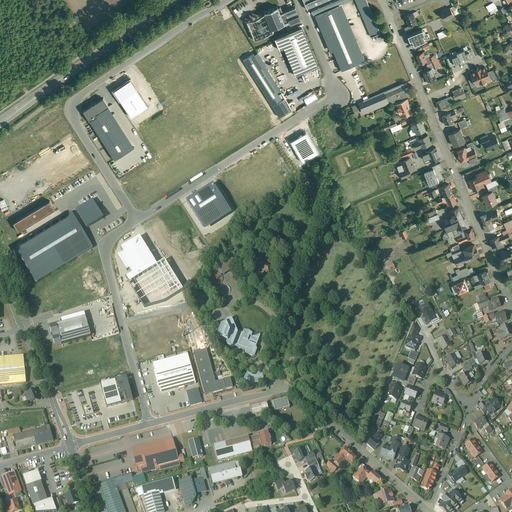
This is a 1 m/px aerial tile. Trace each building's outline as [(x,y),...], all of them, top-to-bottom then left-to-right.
[(349,0),(355,0),(371,37),(380,33),(366,0),(303,0),(304,3),(307,10),(310,9),(313,15),(318,13),(342,3),(349,0)] [(366,59),(342,3),(318,13),(342,69),(366,59)] [(301,21),(295,7),(282,12),(280,7),(278,8),(278,7),(264,12),(265,14),(247,21),(254,40),(272,33),(271,30),(284,24),(284,23),(288,22),(290,25),(301,21)] [(502,7),(496,11),(499,16),(505,12),(502,7)] [(446,9),(440,11),(445,20),(454,15),(450,8),(446,9)] [(413,13),(405,16),(407,23),(408,25),(409,25),(409,26),(412,25),(417,23),(413,13)] [(422,28),(407,34),(412,47),(427,40),(422,28)] [(302,29),(276,40),(280,50),(284,48),(295,76),(317,67),(302,29)] [(446,30),(437,33),(440,39),(448,35),(446,30)] [(457,54),(450,57),(454,65),(474,57),(471,48),(464,51),(464,50),(456,53),(457,54)] [(423,52),(416,55),(420,64),(426,61),(428,64),(431,63),(429,58),(427,58),(425,58),(423,52)] [(279,94),(254,54),(243,60),(272,106),(283,99),(279,94)] [(437,60),(431,63),(433,67),(434,69),(440,66),(437,60)] [(428,67),(424,69),(425,70),(423,71),(425,77),(426,80),(427,80),(427,81),(435,78),(431,68),(433,67),(431,63),(428,64),(426,64),(428,67)] [(485,67),(478,70),(483,82),(489,79),(490,78),(488,73),(485,67)] [(478,70),(471,73),(473,79),(475,85),(476,84),(483,82),(478,70)] [(497,78),(492,71),(488,73),(490,78),(489,79),(490,81),(497,78)] [(477,86),(476,84),(475,85),(473,79),(469,80),(472,88),(477,86)] [(403,84),(359,103),(363,113),(388,102),(389,104),(413,94),(411,89),(409,90),(408,88),(405,89),(403,84)] [(508,85),(503,88),(506,93),(511,90),(511,88),(511,87),(511,86),(510,87),(509,85),(508,85)] [(461,87),(457,89),(458,91),(453,92),(454,95),(453,95),(456,101),(462,98),(461,98),(466,96),(463,91),(461,87)] [(292,110),(285,98),(282,92),(279,94),(283,99),(272,106),(279,117),(292,110)] [(83,110),(114,159),(134,147),(103,98),(83,110)] [(407,100),(396,105),(397,109),(396,110),(396,111),(397,112),(397,113),(398,113),(399,113),(401,117),(412,112),(410,108),(409,108),(407,105),(409,104),(407,100)] [(504,108),(496,111),(500,121),(509,118),(511,116),(511,109),(511,110),(506,112),(504,108)] [(455,111),(442,117),(445,125),(453,121),(452,117),(456,115),(455,111)] [(465,119),(458,122),(461,129),(468,126),(465,119)] [(394,120),(390,122),(388,123),(384,125),(385,128),(396,124),(394,120)] [(421,120),(412,123),(417,134),(425,130),(421,120)] [(319,155),(304,130),(304,131),(292,138),(306,162),(319,155)] [(459,130),(449,134),(454,146),(464,142),(459,130)] [(427,135),(419,138),(420,140),(415,143),(416,147),(421,145),(422,146),(431,143),(427,135)] [(488,138),(484,140),(485,141),(487,146),(485,146),(487,149),(488,149),(489,150),(491,148),(492,149),(497,147),(496,146),(499,145),(495,135),(488,138)] [(505,150),(511,148),(508,139),(502,141),(505,150)] [(437,146),(420,153),(423,158),(429,155),(431,160),(441,155),(437,146)] [(407,151),(399,154),(400,156),(397,157),(398,159),(412,153),(410,148),(407,150),(407,151)] [(465,148),(456,151),(461,162),(476,155),(474,149),(467,153),(465,148)] [(410,158),(401,162),(405,172),(409,171),(415,168),(410,158)] [(444,171),(436,174),(438,178),(440,182),(447,179),(445,175),(446,174),(445,171),(444,171)] [(477,177),(469,181),(473,191),(481,187),(479,182),(484,180),(485,184),(491,182),(486,171),(476,175),(477,177)] [(436,178),(426,182),(427,183),(425,184),(426,188),(440,182),(438,178),(436,179),(436,178)] [(498,184),(496,180),(491,182),(485,184),(488,189),(496,185),(498,184)] [(449,184),(440,188),(444,197),(445,196),(453,193),(449,184)] [(215,185),(187,202),(207,232),(234,215),(215,185)] [(489,193),(482,195),(487,207),(497,203),(492,191),(489,193)] [(453,193),(445,196),(447,202),(446,203),(448,206),(449,206),(457,203),(453,193)] [(50,198),(11,222),(17,233),(57,209),(50,198)] [(92,200),(75,211),(86,230),(104,219),(92,200)] [(459,207),(450,211),(452,216),(444,219),(446,224),(454,221),(457,228),(459,233),(465,231),(469,229),(464,218),(463,218),(459,207)] [(496,210),(480,217),(483,225),(491,221),(490,220),(499,217),(496,210)] [(93,249),(71,213),(14,248),(35,283),(93,249)] [(437,214),(429,217),(428,218),(430,222),(439,218),(437,214)] [(454,221),(446,224),(444,225),(447,232),(457,228),(454,221)] [(491,221),(483,225),(486,231),(494,228),(493,226),(491,221)] [(457,228),(447,232),(449,237),(452,236),(459,233),(457,228)] [(469,229),(465,231),(467,236),(468,239),(475,236),(472,228),(469,229)] [(503,235),(499,237),(501,242),(510,238),(508,233),(503,235)] [(498,236),(490,240),(491,244),(493,248),(502,244),(501,242),(499,237),(498,236)] [(474,245),(466,248),(467,251),(465,252),(466,254),(454,259),(457,265),(458,265),(457,264),(479,255),(474,245)] [(508,250),(500,254),(503,261),(511,257),(511,255),(510,250),(508,250)] [(449,257),(450,261),(440,265),(442,271),(447,270),(453,268),(453,267),(457,266),(453,255),(449,257)] [(232,259),(220,268),(224,275),(237,266),(232,259)] [(271,267),(258,262),(255,269),(265,273),(264,275),(268,277),(270,272),(271,267)] [(390,272),(396,269),(392,262),(386,265),(390,272)] [(467,268),(456,272),(459,279),(470,274),(467,268)] [(485,271),(477,274),(481,284),(489,280),(485,271)] [(464,280),(454,284),(458,293),(467,289),(464,280)] [(488,302),(488,303),(489,306),(487,307),(489,312),(501,307),(497,299),(488,302)] [(487,300),(477,304),(480,311),(487,307),(489,306),(488,303),(488,302),(487,300)] [(430,309),(420,315),(426,325),(434,321),(433,319),(430,315),(432,314),(430,309)] [(496,315),(494,316),(490,318),(491,321),(495,319),(498,325),(506,321),(503,312),(496,315)] [(63,324),(49,327),(55,347),(93,337),(86,313),(62,319),(63,324)] [(489,315),(483,318),(484,320),(486,325),(492,323),(491,321),(490,318),(489,315)] [(438,316),(433,319),(434,321),(434,322),(437,328),(442,323),(438,316)] [(241,333),(239,332),(238,334),(233,321),(230,320),(227,322),(226,324),(226,325),(222,327),(218,337),(219,340),(227,343),(227,345),(228,347),(231,349),(233,347),(234,347),(238,348),(239,351),(242,350),(246,351),(245,353),(246,356),(252,358),(255,357),(258,350),(256,348),(261,337),(259,335),(255,337),(252,337),(253,335),(251,333),(249,332),(248,332),(244,331),(243,334),(242,332),(241,333)] [(511,334),(508,325),(501,329),(502,333),(505,339),(511,336),(511,334)] [(452,329),(448,332),(451,338),(456,335),(452,329)] [(420,339),(410,335),(405,347),(415,351),(420,339)] [(446,337),(438,341),(442,346),(441,347),(443,351),(451,346),(446,337)] [(215,382),(206,350),(197,352),(197,351),(193,352),(195,359),(198,369),(204,393),(211,392),(212,393),(233,388),(230,378),(215,382)] [(477,357),(476,357),(478,360),(480,365),(489,362),(485,353),(477,357)] [(196,384),(187,354),(153,363),(161,393),(181,388),(196,384)] [(454,355),(446,359),(450,365),(449,365),(452,369),(461,364),(458,360),(457,361),(454,355)] [(406,358),(400,356),(397,362),(403,365),(406,358)] [(23,357),(0,359),(0,385),(26,383),(23,357)] [(409,369),(399,365),(395,373),(393,379),(403,383),(409,369)] [(426,368),(417,365),(413,376),(421,379),(424,373),(425,373),(426,368)] [(470,365),(463,369),(466,373),(472,369),(470,365)] [(254,376),(248,372),(243,382),(252,387),(252,385),(265,382),(263,374),(261,375),(259,373),(258,375),(254,376)] [(467,373),(460,378),(462,382),(465,387),(473,382),(470,379),(467,373)] [(101,385),(107,408),(133,401),(127,378),(101,385)] [(401,389),(393,386),(390,395),(389,397),(396,400),(401,389)] [(411,388),(408,387),(408,388),(405,396),(409,398),(407,404),(412,406),(415,400),(418,391),(411,388)] [(19,390),(12,392),(14,398),(21,395),(19,390)] [(39,400),(35,390),(26,394),(27,397),(25,398),(27,402),(30,401),(31,403),(39,400)] [(446,397),(436,393),(432,403),(437,405),(437,403),(443,405),(446,397)] [(288,399),(272,403),(275,413),(291,409),(288,399)] [(494,399),(490,402),(490,401),(486,404),(487,404),(485,405),(489,410),(487,412),(489,415),(493,412),(493,413),(497,411),(496,410),(500,407),(494,399)] [(403,402),(400,411),(409,415),(412,406),(407,404),(403,402)] [(267,403),(250,407),(252,415),(269,411),(267,403)] [(484,403),(478,407),(484,414),(487,412),(489,410),(485,405),(484,403)] [(388,413),(385,421),(390,423),(393,415),(388,413)] [(421,419),(417,417),(414,426),(420,428),(420,429),(425,431),(428,422),(421,419)] [(482,417),(473,423),(478,430),(487,424),(482,417)] [(18,422),(7,425),(8,430),(20,427),(18,422)] [(49,427),(14,436),(18,451),(53,442),(49,427)] [(248,437),(214,446),(218,462),(252,453),(251,448),(262,445),(262,447),(262,448),(272,445),(271,445),(270,441),(271,440),(270,436),(269,437),(268,432),(258,434),(259,435),(259,436),(249,438),(248,437)] [(377,434),(374,439),(373,438),(367,445),(374,451),(380,444),(378,443),(382,437),(381,436),(377,434)] [(449,439),(438,435),(437,439),(439,440),(436,447),(444,451),(449,439)] [(173,439),(132,451),(136,465),(137,469),(140,468),(141,471),(142,473),(159,469),(184,462),(183,456),(178,457),(173,439)] [(198,439),(188,442),(193,459),(203,457),(198,439)] [(401,442),(395,440),(391,449),(397,451),(398,449),(401,450),(401,448),(403,443),(401,442)] [(477,447),(472,440),(465,445),(470,452),(477,447)] [(391,449),(384,447),(381,456),(393,461),(397,451),(391,449)] [(482,453),(477,447),(470,452),(475,459),(482,453)] [(304,448),(293,452),(298,463),(305,459),(308,458),(307,456),(308,456),(304,448)] [(357,458),(346,448),(340,455),(335,462),(340,466),(345,460),(351,465),(357,458)] [(401,457),(406,459),(410,451),(401,448),(401,450),(398,456),(401,457)] [(308,456),(307,456),(308,458),(305,459),(307,464),(315,460),(316,460),(313,454),(308,456)] [(405,461),(406,459),(401,457),(396,469),(405,473),(409,463),(405,461)] [(306,464),(309,469),(314,467),(315,469),(319,468),(315,460),(307,464),(306,464)] [(455,465),(459,470),(462,468),(463,470),(467,468),(461,460),(455,465)] [(338,468),(330,461),(327,465),(335,472),(338,468)] [(239,463),(234,464),(238,479),(242,477),(239,463)] [(234,464),(210,471),(213,485),(238,479),(234,464)] [(490,464),(482,469),(487,476),(495,471),(490,464)] [(314,467),(304,472),(305,474),(304,475),(307,481),(308,481),(309,483),(319,478),(315,469),(314,467)] [(364,470),(362,468),(360,470),(358,472),(353,478),(361,485),(367,478),(368,479),(370,476),(364,470)] [(463,470),(462,468),(459,470),(449,478),(454,484),(467,474),(463,470)] [(420,472),(413,469),(409,479),(417,482),(420,477),(418,476),(420,472)] [(437,474),(428,471),(424,483),(425,483),(423,489),(429,491),(428,492),(430,492),(431,491),(430,490),(432,486),(437,474)] [(495,471),(487,476),(492,483),(500,477),(495,471)] [(23,477),(26,487),(41,482),(37,472),(23,477)] [(382,480),(373,472),(370,476),(368,479),(370,481),(373,484),(376,486),(382,480)] [(14,473),(2,477),(9,496),(11,496),(12,499),(11,500),(12,502),(16,500),(14,495),(21,492),(14,473)] [(131,474),(116,478),(118,486),(133,482),(131,474)] [(168,479),(170,486),(176,485),(174,478),(168,479)] [(125,511),(113,479),(97,483),(107,511),(125,511)] [(191,479),(179,482),(186,506),(192,505),(196,497),(192,482),(191,479)] [(282,485),(284,484),(282,479),(274,483),(277,490),(283,487),(282,485)] [(197,480),(192,482),(195,494),(206,491),(203,481),(198,482),(197,480)] [(283,487),(286,494),(296,490),(291,481),(284,484),(282,485),(283,487)] [(41,482),(26,487),(33,506),(48,501),(41,482)] [(390,491),(377,495),(379,500),(380,500),(382,506),(390,503),(393,505),(392,503),(394,503),(393,497),(391,497),(390,495),(392,495),(391,494),(391,495),(390,491)] [(511,491),(505,496),(505,497),(500,501),(507,511),(511,508),(511,509),(511,491)] [(75,492),(66,496),(70,506),(79,503),(77,500),(78,499),(77,495),(76,496),(75,492)] [(164,511),(159,493),(144,498),(147,511),(164,511)] [(458,498),(454,494),(449,499),(453,503),(458,498)] [(447,503),(443,500),(438,506),(444,511),(452,511),(455,510),(450,506),(453,503),(449,499),(448,501),(449,501),(447,503)] [(12,502),(8,503),(10,508),(8,509),(7,510),(7,511),(16,511),(21,511),(17,500),(16,500),(12,502)] [(56,511),(52,500),(48,501),(33,506),(35,511),(56,511)]
